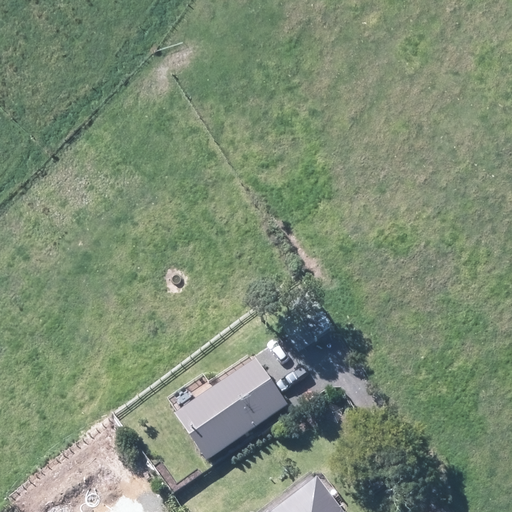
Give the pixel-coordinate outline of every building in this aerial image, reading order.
[(304,279),(292,286),(301,301),(313,294),(304,279)] [(317,341),(329,333),(334,330),(313,298),(296,308),(317,341)] [(283,397),(278,390),(258,363),(177,420),(208,464),(287,409),(291,415),(320,395),(316,389),(309,379),(283,397)] [(235,485),(244,497),(283,471),(266,446),(219,478),(227,490),(235,485)] [(150,463),(133,474),(147,495),(164,484),(150,463)] [(343,511),(319,481),(303,494),(302,485),(292,482),(284,487),(285,498),(294,501),(278,511),(343,511)]
